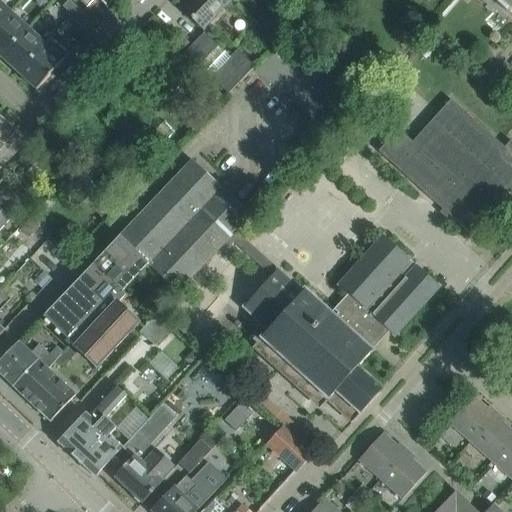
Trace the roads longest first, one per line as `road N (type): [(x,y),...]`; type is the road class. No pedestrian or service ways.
road 1 (residential): [(297,511),(445,348)]
road 2 (residential): [(43,118),(151,0)]
